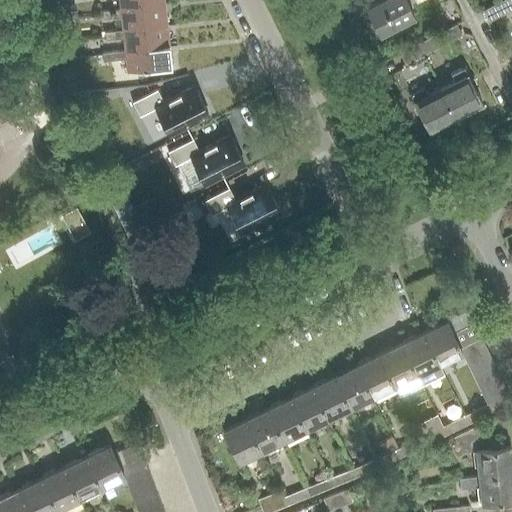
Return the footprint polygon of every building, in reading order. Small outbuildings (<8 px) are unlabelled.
[(118,0),(120,9),(159,5),(163,4),(163,1),(162,0),(118,0)] [(405,0),(380,0),(365,8),(378,35),(414,17),(405,0)] [(511,0),(503,0),(482,11),(487,21),(511,8),(511,0)] [(73,4),(59,5),(60,18),(74,17),(73,4)] [(120,9),(102,11),(103,18),(119,17),(121,19),(122,29),(161,25),(166,25),(165,22),(163,4),(159,5),(120,9)] [(433,49),(461,35),(456,24),(428,39),(433,49)] [(122,29),(104,31),(105,40),(120,38),(123,42),(124,51),(168,46),(167,42),(166,25),(161,25),(122,29)] [(76,39),(72,26),(64,29),(68,42),(76,39)] [(428,39),(399,53),(405,64),(433,49),(428,39)] [(124,51),(102,53),(103,61),(125,59),(127,72),(170,67),(168,46),(124,51)] [(440,87),(454,115),(481,101),(462,66),(449,72),(453,80),(440,87)] [(0,90),(0,125),(33,106),(18,80),(0,90)] [(154,104),(168,133),(207,113),(193,85),(163,100),(156,87),(131,100),(138,112),(154,104)] [(427,129),(454,115),(440,87),(426,94),(422,87),(409,93),(427,129)] [(189,153),(204,183),(243,163),(229,134),(198,149),(192,137),(167,149),(173,161),(189,153)] [(253,226),(254,228),(267,221),(266,219),(279,212),(265,184),(234,199),(228,186),(203,199),(209,211),(225,203),(240,232),(253,226)] [(116,215),(124,230),(153,215),(145,200),(116,215)] [(87,255),(105,245),(99,235),(81,245),(87,255)] [(446,319),(423,331),(439,363),(462,351),(459,346),(458,344),(475,337),(469,322),(451,330),(446,319)] [(423,331),(400,342),(416,374),(439,363),(423,331)] [(462,351),(464,355),(485,345),(480,335),(459,346),(462,351)] [(394,385),(416,374),(400,342),(378,353),(394,385)] [(490,354),(485,345),(464,355),(468,365),(490,354)] [(6,348),(0,350),(0,376),(17,367),(6,348)] [(356,364),(371,396),(394,385),(378,353),(356,364)] [(468,365),(473,374),(494,363),(490,354),(468,365)] [(498,372),(494,363),(473,374),(477,383),(498,372)] [(356,364),(333,375),(349,407),(371,396),(356,364)] [(503,382),(498,372),(477,383),(482,392),(503,382)] [(333,375),(311,385),(327,418),(349,407),(333,375)] [(508,391),(503,382),(482,392),(486,402),(508,391)] [(311,385),(289,396),(305,429),(327,418),(311,385)] [(486,402),(487,403),(491,411),(511,400),(508,391),(486,402)] [(289,396),(267,407),(283,440),(305,429),(289,396)] [(476,418),(491,411),(487,403),(472,410),(476,418)] [(267,407),(244,418),(260,451),(283,440),(267,407)] [(465,414),(450,421),(454,429),(469,422),(465,414)] [(238,461),(260,451),(244,418),(223,429),(238,461)] [(475,450),(478,475),(511,471),(511,462),(510,444),(490,447),(479,424),(479,423),(454,436),(454,437),(461,451),(475,450)] [(442,425),(427,432),(431,440),(446,433),(442,425)] [(421,437),(398,448),(402,455),(424,444),(421,437)] [(108,501),(118,495),(112,482),(125,476),(109,443),(86,455),(102,488),(101,488),(108,501)] [(402,455),(398,448),(377,459),(380,466),(402,455)] [(86,455),(63,466),(79,498),(101,488),(102,488),(86,455)] [(120,463),(124,473),(146,465),(142,455),(120,463)] [(379,466),(376,460),(354,469),(356,476),(379,466)] [(150,474),(146,465),(124,473),(128,483),(150,474)] [(57,509),(79,498),(63,466),(41,477),(57,509)] [(338,473),(341,482),(356,476),(354,469),(353,467),(338,473)] [(511,471),(478,475),(459,477),(461,488),(479,486),(481,503),(511,499),(511,471)] [(154,484),(150,474),(128,483),(132,493),(154,484)] [(41,477),(19,487),(30,511),(51,511),(57,509),(41,477)] [(330,477),(309,486),(312,494),(333,485),(330,477)] [(132,493),(135,502),(157,494),(154,484),(132,493)] [(290,494),(288,489),(282,491),(287,505),(310,495),(307,486),(290,494)] [(30,511),(19,487),(0,496),(0,504),(3,511),(30,511)] [(268,511),(287,505),(282,491),(281,489),(258,498),(263,511),(268,511)] [(347,490),(324,499),(328,511),(352,503),(347,490)] [(161,503),(157,494),(135,502),(139,511),(161,503)] [(139,511),(138,511),(164,511),(161,503),(139,511)]
